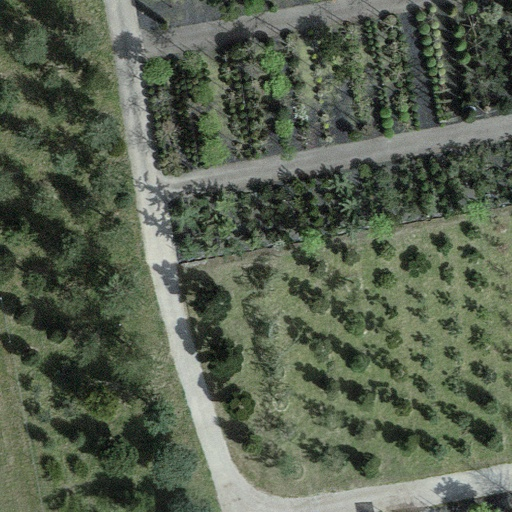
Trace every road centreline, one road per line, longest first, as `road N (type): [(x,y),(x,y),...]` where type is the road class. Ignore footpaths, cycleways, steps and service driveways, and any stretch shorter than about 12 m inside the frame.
road 1 (track): [(109,0),(226,511)]
road 2 (track): [(299,511),(511,463)]
